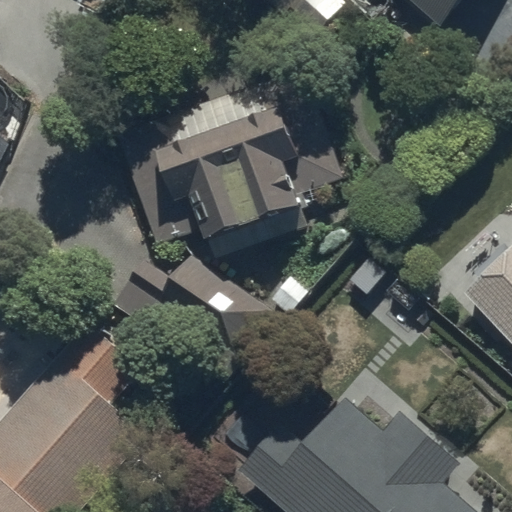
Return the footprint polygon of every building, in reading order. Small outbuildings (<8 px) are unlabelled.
[(284,0),(324,34),(350,4),(345,0),(284,0)] [(412,0),(444,29),(470,0),(412,0)] [(210,237),(217,258),(309,226),(303,209),(308,207),(303,192),(348,177),(310,66),(114,132),(152,244),(201,227),(205,239),(210,237)] [(511,341),(511,252),(468,294),(511,341)] [(146,262),(114,308),(218,383),(269,311),(188,253),(170,279),(146,262)] [(0,414),(0,511),(72,511),(139,435),(103,405),(133,370),(78,323),(0,414)] [(486,511),(322,378),(239,480),(278,511),(486,511)]
